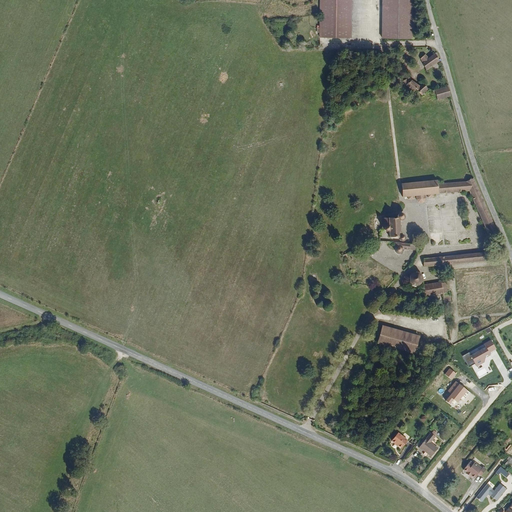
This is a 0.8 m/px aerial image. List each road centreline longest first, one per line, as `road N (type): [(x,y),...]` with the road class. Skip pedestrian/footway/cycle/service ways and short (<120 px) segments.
road 1 (secondary): [(449,511),(390,467),(0,293)]
road 2 (unknown): [(302,429),(361,324),(414,262),(423,238),(420,218),(396,185),(384,44)]
road 3 (tertiary): [(428,0),(467,145),(511,253)]
road 4 (unknown): [(419,489),(502,386)]
